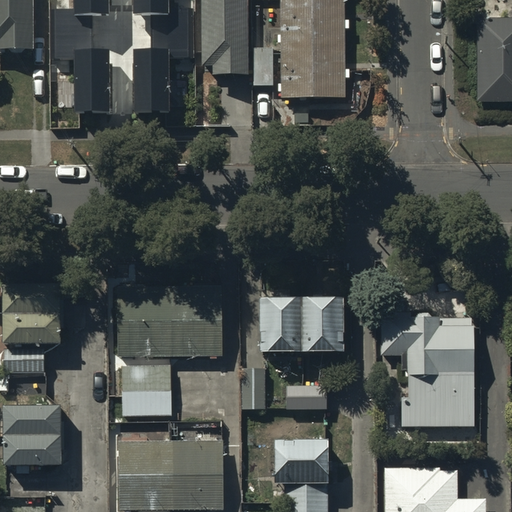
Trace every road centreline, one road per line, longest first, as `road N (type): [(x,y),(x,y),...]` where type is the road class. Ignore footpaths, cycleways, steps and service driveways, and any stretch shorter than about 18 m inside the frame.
road 1 (residential): [(422,196),(0,198)]
road 2 (residential): [(421,0),(422,196)]
